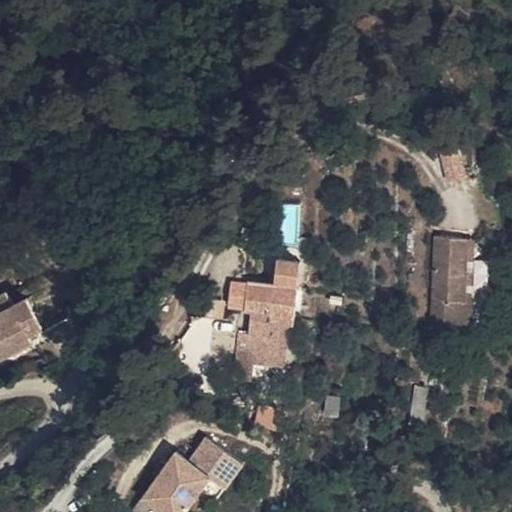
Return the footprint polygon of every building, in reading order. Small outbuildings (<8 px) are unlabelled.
[(468,138),(443,140),(446,176),(471,174),(468,138)] [(467,291),(465,232),(427,232),(432,320),(460,321),(459,292),(467,291)] [(293,286),(235,279),(232,303),(242,305),(238,329),(223,328),(218,357),(273,363),(278,317),(287,318),(293,286)] [(9,299),(3,286),(0,286),(0,352),(27,342),(23,332),(41,325),(28,293),(9,299)] [(164,451),(122,511),(152,511),(153,511),(171,511),(197,475),(202,478),(219,453),(195,436),(178,459),(164,451)] [(236,464),(219,453),(202,478),(218,490),(236,464)]
